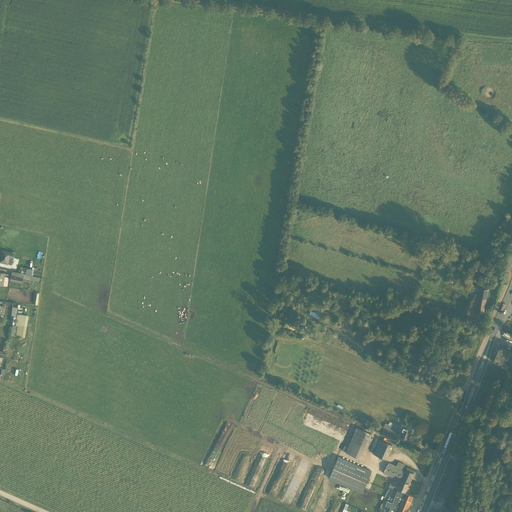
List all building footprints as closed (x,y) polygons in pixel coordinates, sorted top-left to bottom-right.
[(14,253),(2,250),(0,257),(0,262),(7,265),(9,257),(13,258),(14,253)] [(39,282),(39,278),(11,272),(10,281),(23,284),(23,281),(31,283),(32,281),(39,282)] [(0,273),(0,285),(7,286),(8,274),(0,273)] [(474,310),(473,312),(484,314),(489,286),(482,285),(481,288),(479,295),(475,294),(475,298),(473,297),(472,305),(473,305),(472,310),(474,310)] [(24,338),(28,317),(17,315),(15,326),(14,326),(15,318),(12,318),(10,325),(12,326),(10,335),(24,338)] [(511,353),(500,348),(494,362),(502,366),(505,359),(508,360),(511,353)] [(385,424),(383,428),(395,433),(399,426),(389,422),(388,425),(385,424)] [(412,430),(402,425),(400,430),(402,431),(399,436),(408,440),(411,434),(410,434),(412,430)] [(344,446),(342,451),(345,452),(345,453),(360,459),(371,435),(356,428),(349,444),(346,443),(345,446),(348,447),(344,446)] [(372,454),(381,458),(380,460),(383,461),(384,459),(386,460),(393,446),(380,440),(375,452),(373,451),(372,454)] [(372,472),(338,457),(329,479),(362,494),(372,472)] [(396,466),(389,463),(386,466),(383,474),(401,481),(397,489),(405,493),(414,471),(407,468),(406,470),(403,469),(405,464),(398,461),(396,466)] [(404,494),(397,491),(392,504),(387,502),(385,506),(390,508),(388,511),(407,511),(409,509),(408,508),(413,497),(405,494),(405,495),(404,494)]
